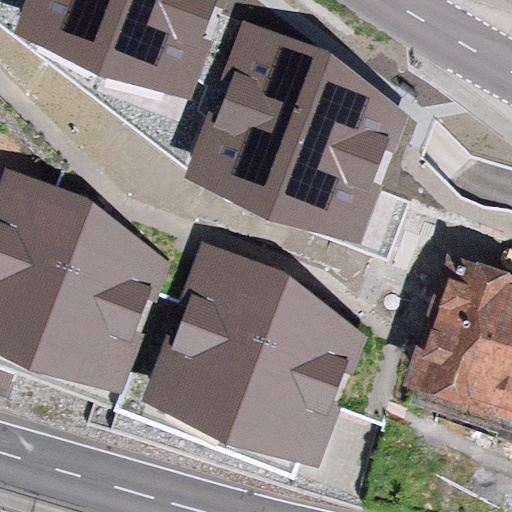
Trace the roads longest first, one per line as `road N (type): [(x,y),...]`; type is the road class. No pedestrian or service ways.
road 1 (tertiary): [(0,441),(247,511)]
road 2 (tertiary): [(511,65),(398,0)]
